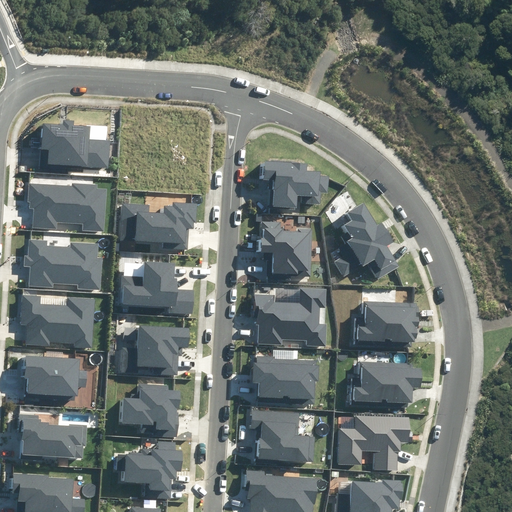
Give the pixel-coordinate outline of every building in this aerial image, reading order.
[(48,164),(109,168),(110,141),(90,140),(91,126),(74,125),(75,120),(63,120),(63,125),(43,124),(41,149),(49,150),(48,164)] [(269,207),(296,209),(297,202),(320,204),(321,193),(328,193),(330,176),(321,176),(321,172),(307,170),(307,164),(265,160),(263,179),(272,180),(269,207)] [(82,230),(104,232),(107,189),(97,188),(97,185),(73,183),(72,186),(28,183),(27,201),(30,201),(29,209),(34,209),(33,228),(56,229),(57,222),(82,224),(82,230)] [(163,249),(188,250),(189,229),(194,229),(194,222),(197,222),(198,204),(173,202),(173,207),(164,206),(164,213),(149,212),(149,204),(122,203),(120,241),(163,243),(163,249)] [(335,261),(344,277),(367,263),(378,280),(400,267),(387,245),(393,241),(382,223),(376,226),(363,204),(348,213),(352,220),(345,225),(349,232),(342,236),(347,244),(339,248),(344,256),(335,261)] [(291,276),(311,277),(313,230),(297,229),(297,232),(284,232),(284,229),(281,228),(281,222),(262,221),(262,229),(265,229),(265,238),(263,238),(262,252),(264,252),(264,260),(268,260),(267,279),(291,280),(291,276)] [(77,289),(101,290),(103,257),(98,257),(99,244),(71,242),(71,247),(48,246),(48,240),(30,239),(29,256),(24,256),(24,267),(31,267),(30,287),(53,288),(53,283),(78,284),(77,289)] [(167,313),(193,314),(194,290),(177,289),(177,278),(173,278),(174,263),(145,261),(145,278),(123,276),(121,304),(168,307),(167,313)] [(306,346),(326,347),(327,324),(319,324),(320,307),(326,308),(326,289),(300,288),(300,304),(274,303),(274,294),(256,294),(255,314),(258,314),(257,325),(259,325),(258,344),(282,345),(282,340),(307,341),(306,346)] [(73,347),(91,348),(94,299),(67,298),(67,305),(41,304),(41,297),(22,296),(21,325),(27,325),(26,345),(50,347),(50,342),(74,343),(73,347)] [(357,318),(356,344),(412,347),(412,342),(415,342),(415,338),(417,338),(418,328),(416,328),(416,325),(419,325),(420,306),(417,306),(417,303),(364,301),(363,318),(357,318)] [(121,372),(178,375),(179,356),(182,356),(182,348),(188,348),(190,328),(138,325),(137,348),(123,347),(121,372)] [(27,398),(74,401),(75,396),(78,397),(79,387),(85,388),(86,370),(79,370),(80,360),(26,356),(24,377),(28,377),(27,398)] [(275,356),(257,356),(257,362),(254,362),(253,382),(260,383),(259,403),(314,405),(315,381),(319,381),(320,365),(316,365),(316,360),(275,359),(275,356)] [(353,377),(352,401),(382,402),(382,399),(388,399),(388,402),(412,403),(413,387),(421,388),(422,369),(413,368),(413,363),(361,361),(360,377),(353,377)] [(154,436),(177,437),(179,412),(176,412),(176,407),(179,407),(180,391),(168,390),(169,385),(138,384),(137,394),(132,394),(131,399),(122,398),(121,423),(144,425),(144,433),(154,433),(154,436)] [(299,413),(252,410),(251,429),(262,429),(261,438),(258,438),(257,462),(279,463),(279,460),(314,462),(315,437),(298,436),(299,413)] [(42,456),(83,458),(83,446),(86,447),(88,425),(69,424),(69,426),(49,425),(49,423),(42,422),(42,419),(39,419),(39,414),(19,413),(18,432),(22,432),(20,459),(42,461),(42,456)] [(376,451),(375,470),(397,471),(398,452),(401,452),(401,442),(412,442),(413,432),(409,431),(409,416),(355,415),(355,429),(339,429),(338,464),(362,464),(362,451),(376,451)] [(147,498),(171,499),(172,478),(177,479),(178,471),(181,471),(182,451),(175,450),(175,442),(159,441),(159,450),(142,449),(142,452),(129,452),(129,454),(118,453),(117,470),(125,470),(125,483),(147,484),(147,498)] [(265,472),(247,471),(246,487),(248,487),(248,499),(251,499),(249,511),(312,511),(313,504),(315,504),(317,478),(265,476),(265,472)] [(25,511),(84,511),(85,499),(73,499),(74,479),(49,478),(49,476),(14,474),(13,492),(19,492),(18,502),(26,502),(25,511)] [(391,511),(391,510),(399,510),(400,499),(403,499),(403,482),(401,482),(401,480),(383,479),(383,483),(353,482),(352,494),(339,494),(337,511),(391,511)]
